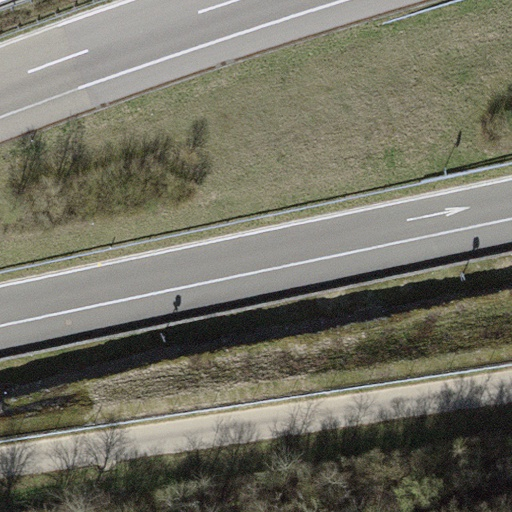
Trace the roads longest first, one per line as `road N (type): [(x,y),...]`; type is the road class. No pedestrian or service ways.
road 1 (motorway): [(0,306),(511,206)]
road 2 (track): [(511,389),(0,469)]
road 3 (motorway): [(0,81),(237,0)]
